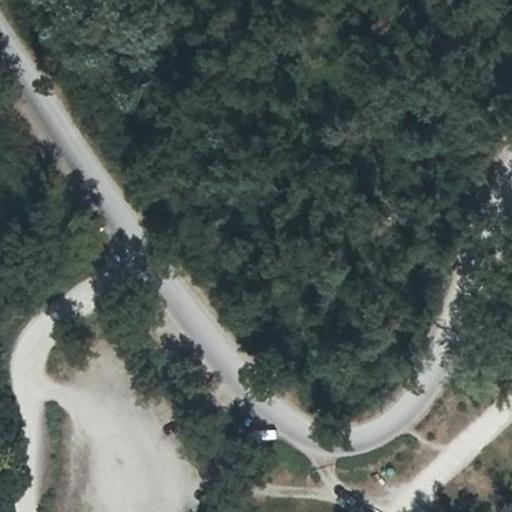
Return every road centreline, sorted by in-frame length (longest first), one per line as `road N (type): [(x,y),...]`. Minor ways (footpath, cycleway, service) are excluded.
road 1 (unclassified): [(149,264),(259,400),(290,431),(332,450),(371,439),(414,408),(444,364)]
road 2 (unclassified): [(149,264),(37,334),(17,375),(29,423),(26,511)]
road 3 (unclassified): [(0,49),(149,264)]
road 4 (track): [(444,364),(511,214)]
